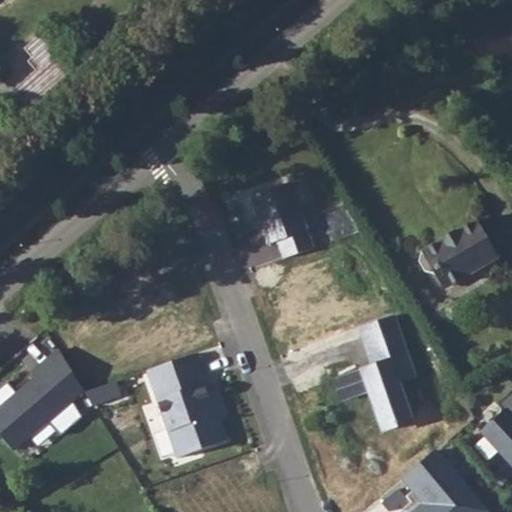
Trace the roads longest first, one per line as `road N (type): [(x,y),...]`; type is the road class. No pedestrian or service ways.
road 1 (residential): [(166,146),(217,243),(308,511)]
road 2 (residential): [(339,0),(166,146)]
road 3 (residential): [(166,146),(0,291)]
